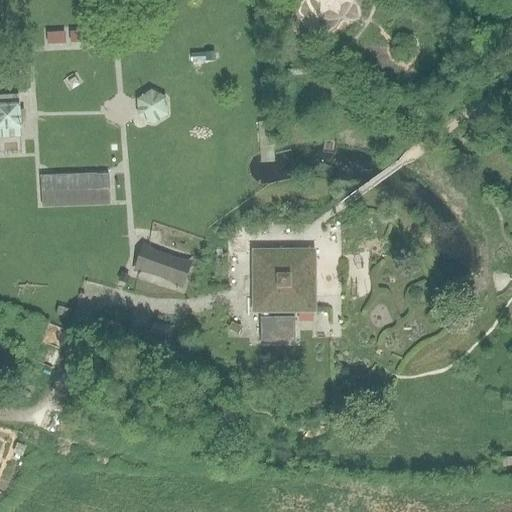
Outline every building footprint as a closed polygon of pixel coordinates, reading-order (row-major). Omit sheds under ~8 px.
[(215,62),(215,54),(191,55),(191,63),(215,62)] [(167,99),(151,90),(137,100),(138,117),(153,125),(168,116),(167,99)] [(0,96),(0,139),(21,138),(18,95),(0,96)] [(41,205),(99,203),(98,189),(109,189),(109,174),(40,177),(41,205)] [(172,257),(171,256),(154,250),(143,243),(134,273),(141,273),(158,278),(167,282),(182,290),(193,261),(181,259),(172,257)] [(315,249),(252,250),(252,314),(316,314),(315,249)] [(114,335),(118,324),(103,318),(99,330),(114,335)] [(51,323),(38,353),(54,360),(67,330),(51,323)]
